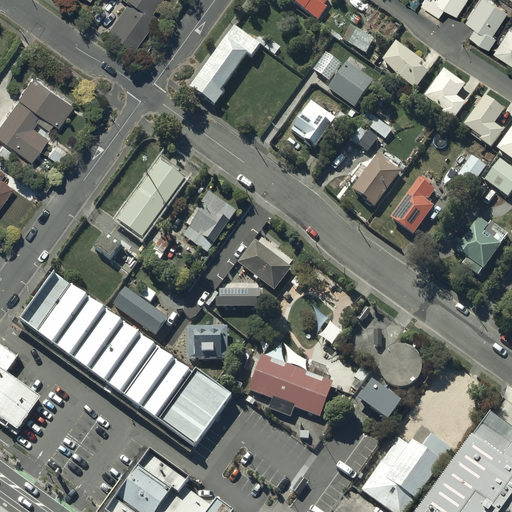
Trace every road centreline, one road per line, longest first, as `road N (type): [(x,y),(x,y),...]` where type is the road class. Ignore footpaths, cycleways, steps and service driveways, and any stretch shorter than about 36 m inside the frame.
road 1 (residential): [(147,92),(511,361)]
road 2 (residential): [(0,294),(147,92)]
road 3 (residential): [(9,0),(147,92)]
road 4 (residential): [(511,90),(385,0)]
